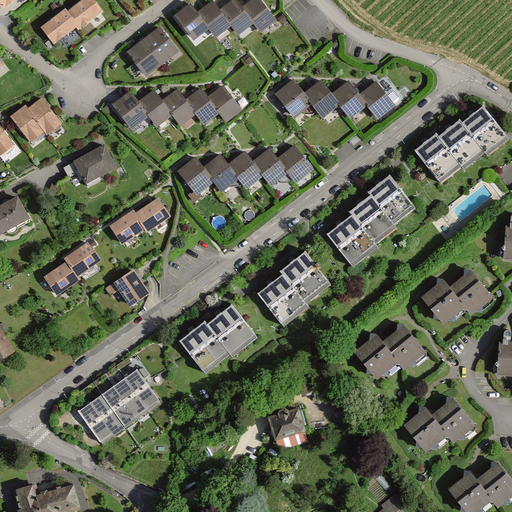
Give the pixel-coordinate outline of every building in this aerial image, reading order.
[(0,0),(0,7),(1,9),(13,0),(0,0)] [(82,0),(67,12),(64,9),(40,27),(53,44),(74,28),(76,31),(103,11),(94,0),(82,0)] [(236,0),(232,0),(219,10),(213,2),(198,14),(191,5),(175,16),(187,32),(194,42),(209,31),(216,40),(232,28),(238,36),(254,25),(260,33),(276,21),(264,5),(260,0),(250,0),(241,7),(236,0)] [(127,50),(147,75),(180,49),(160,24),(127,50)] [(292,76),(274,91),(295,116),(311,103),(323,117),(341,103),(351,116),(366,104),(378,119),(396,104),(377,81),(361,94),(348,77),(330,91),(319,77),(303,90),(292,76)] [(219,113),(226,122),(242,110),(224,85),(208,97),(219,113)] [(196,115),(203,125),(219,113),(208,97),(201,87),(184,99),(196,115)] [(172,116),(179,127),(196,115),(184,99),(177,89),(160,101),(172,116)] [(110,104),(129,130),(148,116),(137,101),(129,90),(110,104)] [(148,116),(157,127),(172,116),(160,101),(152,90),(137,101),(148,116)] [(43,98),(28,110),(25,106),(9,118),(29,146),(45,135),(47,138),(64,126),(43,98)] [(435,133),(415,150),(441,182),(461,165),(464,168),(485,152),(489,156),(510,139),(484,107),(462,125),(460,121),(439,138),(435,133)] [(0,122),(0,157),(16,145),(0,122)] [(72,161),(83,184),(116,169),(105,145),(72,161)] [(287,175),(295,184),(312,169),(293,146),(278,159),(269,149),(254,162),(244,150),(228,164),(219,154),(204,167),(194,156),(175,172),(197,198),(212,184),(221,194),(238,179),(248,191),(262,178),(271,189),(287,175)] [(511,156),(501,166),(511,180),(511,156)] [(414,208),(390,175),(366,191),(370,197),(348,213),(352,217),(328,234),(352,267),(378,248),(375,243),(397,228),(393,223),(414,208)] [(0,203),(0,232),(28,218),(17,195),(0,203)] [(132,209),(108,225),(121,244),(144,229),(147,233),(170,217),(158,198),(135,213),(132,209)] [(511,226),(506,226),(503,259),(511,259),(511,226)] [(66,262),(42,278),(55,297),(80,280),(77,275),(100,260),(87,242),(63,258),(66,262)] [(283,275),(258,293),(283,326),(309,307),(306,303),(331,284),(306,251),(280,270),(283,275)] [(132,268),(104,287),(113,299),(120,293),(130,307),(150,293),(132,268)] [(443,278),(421,296),(445,325),(465,308),(472,317),(494,299),(470,269),(450,286),(443,278)] [(203,321),(179,340),(205,373),(229,353),(233,357),(257,338),(231,306),(206,325),(203,321)] [(376,332),(354,351),(380,380),(399,363),(405,371),(426,352),(402,324),(383,341),(376,332)] [(0,328),(0,357),(13,349),(0,328)] [(511,342),(498,341),(498,376),(511,375),(511,342)] [(136,368),(78,410),(100,442),(159,400),(136,368)] [(425,406),(402,424),(424,452),(446,436),(452,444),(475,426),(453,398),(431,414),(425,406)] [(299,406),(267,412),(273,439),(305,432),(299,406)] [(449,490),(467,511),(476,511),(492,499),(498,506),(511,494),(511,477),(498,461),(477,478),(471,471),(449,490)] [(33,482),(14,486),(19,511),(79,511),(73,484),(36,492),(33,482)] [(395,494),(373,511),(408,511),(409,511),(395,494)]
